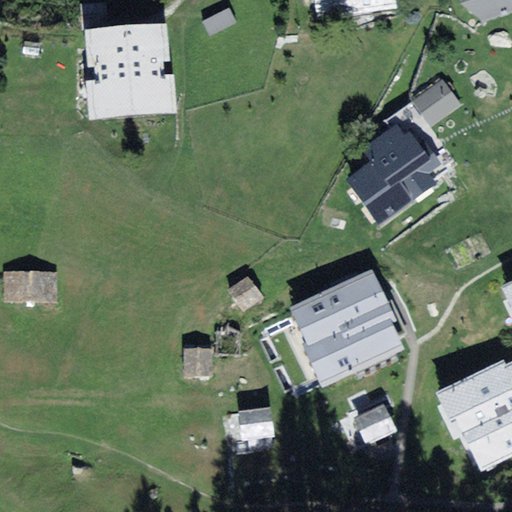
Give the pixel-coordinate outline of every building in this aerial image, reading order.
[(511,8),(509,0),(455,0),(463,25),(511,9),(511,8)] [(168,18),(83,22),(87,113),(173,109),(168,18)] [(461,104),(442,81),(414,103),(432,126),(461,104)] [(461,171),(427,127),(402,144),(394,133),(359,158),(368,172),(344,190),(379,235),(461,171)] [(52,274),(0,268),(0,303),(49,308),(52,274)] [(250,279),(226,295),(239,314),(263,299),(250,279)] [(399,361),(366,282),(289,314),(309,364),(321,393),(399,361)] [(211,379),(211,351),(188,350),(188,379),(211,379)] [(511,364),(443,401),(482,474),(511,458),(511,364)] [(386,406),(356,417),(367,448),(398,437),(386,406)] [(273,413),(241,411),(240,440),(272,441),(273,413)]
